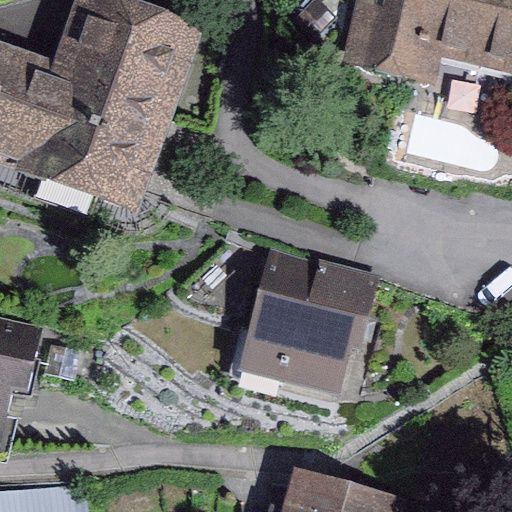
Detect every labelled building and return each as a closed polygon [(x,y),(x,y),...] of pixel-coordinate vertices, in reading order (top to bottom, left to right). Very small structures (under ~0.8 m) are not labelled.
[(511,0),(368,0),(356,57),(426,73),(435,35),(482,46),(479,56),(511,63),(511,0)] [(50,85),(0,67),(0,164),(42,180),(45,169),(101,189),(105,202),(120,208),(133,202),(147,162),(140,146),(178,41),(97,13),(81,57),(62,50),(50,85)] [(273,269),(252,356),(279,363),(276,375),(337,390),(349,339),(358,342),(373,282),(301,265),(298,275),(273,269)] [(0,423),(6,425),(14,391),(27,394),(41,334),(6,326),(0,325),(0,423)] [(478,453),(438,450),(434,499),(475,503),(478,453)] [(305,488),(299,511),(385,511),(386,511),(354,503),(358,488),(335,482),(332,495),(305,488)] [(0,494),(0,511),(84,511),(82,487),(0,494)]
